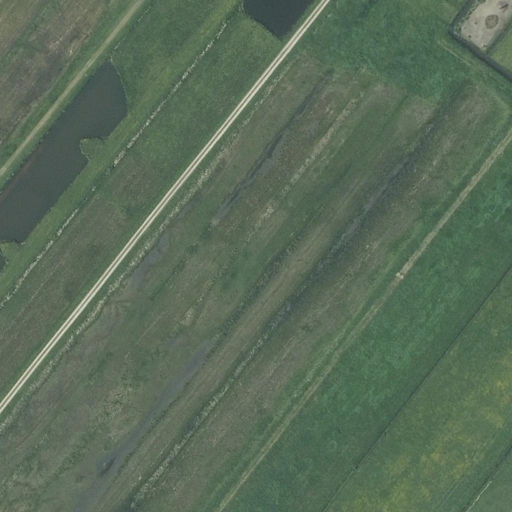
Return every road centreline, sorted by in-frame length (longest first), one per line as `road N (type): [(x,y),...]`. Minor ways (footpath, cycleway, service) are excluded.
road 1 (track): [(0,409),(324,0)]
road 2 (track): [(213,511),(511,133)]
road 3 (track): [(144,0),(0,177)]
